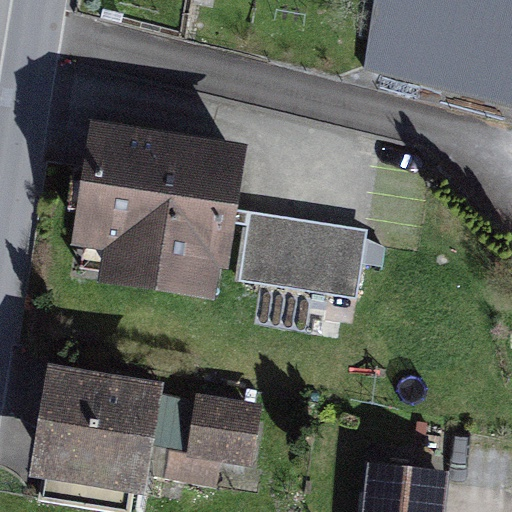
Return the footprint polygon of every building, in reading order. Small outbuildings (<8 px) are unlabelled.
[(511,10),(474,0),(379,0),(370,89),(511,131),(511,10)] [(241,167),(101,146),(83,264),(117,269),(112,305),(217,322),(241,167)] [(370,233),(247,216),(237,287),(359,304),(370,233)] [(152,398),(45,384),(30,494),(137,508),(152,398)] [(262,417),(193,409),(185,468),(254,477),(262,417)] [(441,511),(444,488),(362,480),(359,511),(441,511)]
